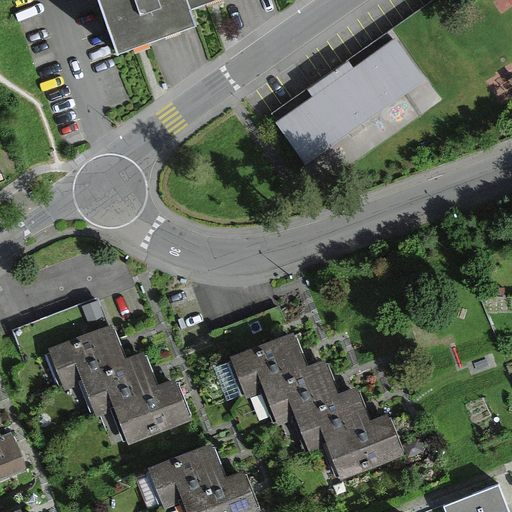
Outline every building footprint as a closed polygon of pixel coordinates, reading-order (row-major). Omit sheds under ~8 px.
[(179,0),(87,0),(108,56),(190,28),(183,9),(179,0)] [(179,0),(183,9),(208,0),(179,0)] [(305,96),(269,121),(299,163),(420,78),(392,37),(348,68),(341,58),(299,87),(305,96)] [(104,325),(43,350),(58,385),(73,379),(118,360),(104,325)] [(284,332),(224,357),(239,392),(254,386),(299,367),(284,332)] [(118,360),(73,379),(88,415),(106,408),(150,390),(135,353),(118,360)] [(299,367),(254,386),(269,423),(287,415),(331,397),(316,360),(299,367)] [(150,390),(106,408),(120,441),(182,415),(168,382),(150,390)] [(331,397),(287,415),(301,448),(319,441),(363,423),(349,390),(331,397)] [(363,423),(319,441),(335,480),(396,455),(380,416),(363,423)] [(0,475),(20,468),(7,434),(0,436),(0,475)] [(202,446),(140,472),(156,509),(174,501),(218,483),(202,446)] [(218,483),(174,501),(177,511),(241,511),(249,509),(236,476),(218,483)] [(501,511),(492,490),(437,511),(501,511)]
